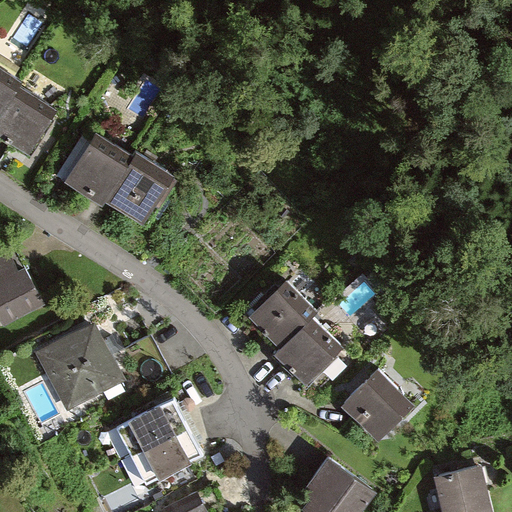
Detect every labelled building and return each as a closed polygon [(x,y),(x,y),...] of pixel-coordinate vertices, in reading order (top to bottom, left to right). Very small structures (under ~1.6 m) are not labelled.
[(0,116),(17,89),(21,83),(0,70),(0,116)] [(17,89),(0,116),(0,135),(29,153),(54,112),(17,89)] [(106,199),(132,158),(96,135),(67,180),(103,203),(106,199)] [(132,158),(106,199),(143,223),(172,178),(134,154),(132,158)] [(6,252),(0,254),(0,315),(2,320),(39,301),(23,270),(17,273),(6,252)] [(317,312),(287,283),(252,318),(282,348),(311,318),(317,312)] [(340,347),(311,318),(282,348),(276,353),(305,381),(340,347)] [(119,380),(93,328),(42,354),(68,405),(119,380)] [(410,398),(373,363),(338,399),(376,435),(410,398)] [(120,424),(133,451),(188,425),(174,397),(120,424)] [(133,451),(146,479),(201,452),(188,425),(133,451)] [(305,511),(359,511),(376,488),(323,453),(291,502),(305,511)] [(490,511),(479,461),(433,471),(442,511),(490,511)] [(197,488),(159,511),(198,511),(208,506),(197,488)]
